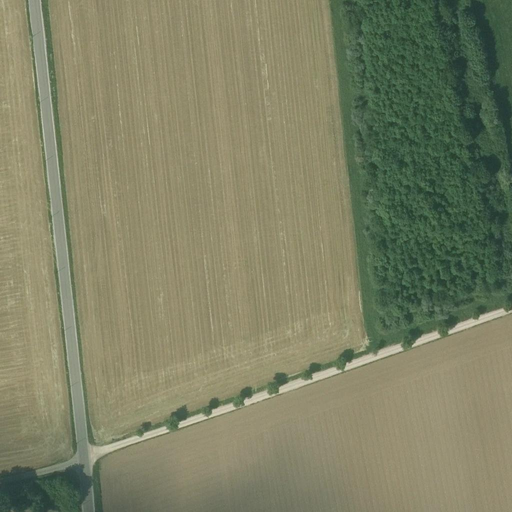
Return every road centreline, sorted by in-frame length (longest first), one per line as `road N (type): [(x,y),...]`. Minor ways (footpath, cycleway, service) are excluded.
road 1 (residential): [(84,458),(35,0)]
road 2 (track): [(511,305),(84,458)]
